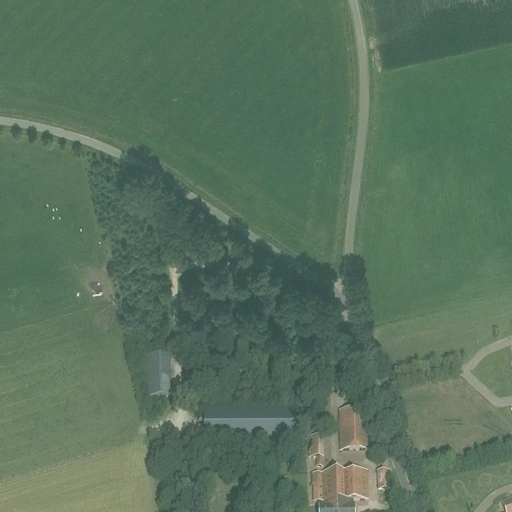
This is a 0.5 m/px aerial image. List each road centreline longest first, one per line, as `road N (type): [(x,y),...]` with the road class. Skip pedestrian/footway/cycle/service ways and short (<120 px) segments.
road 1 (unclassified): [(341,291),(314,285),(223,211),(118,153),(0,122)]
road 2 (unclassified): [(341,291),(362,115),(351,0)]
road 3 (unclassified): [(415,511),(341,291)]
